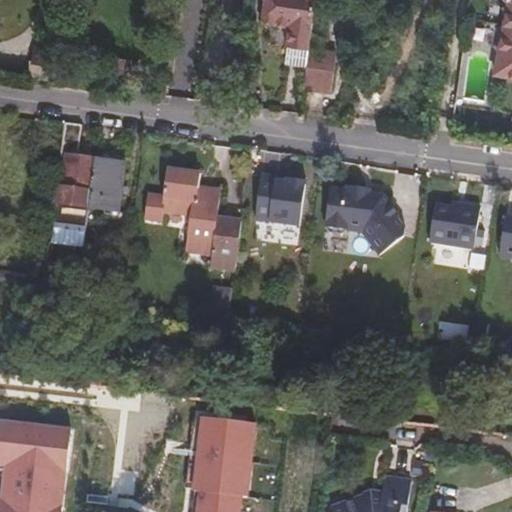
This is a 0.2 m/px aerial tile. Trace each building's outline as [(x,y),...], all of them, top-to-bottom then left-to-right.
[(284,72),(305,74),(307,51),(309,36),(312,0),(261,0),(259,24),(287,28),(284,54),(285,54),(284,72)] [(511,0),(498,0),(504,10),(493,74),(511,76),(511,0)] [(309,36),(307,51),(334,54),(335,39),(309,36)] [(23,81),(49,85),(53,53),(33,51),(29,55),(23,81)] [(334,54),(307,51),(305,74),(302,95),(329,97),(334,54)] [(84,153),(87,127),(71,125),(66,159),(72,160),(68,190),(66,206),(123,214),(129,167),(92,161),(83,160),(84,153)] [(239,275),(246,228),(219,225),(222,197),(198,193),(199,182),(171,177),(168,203),(152,201),(149,225),(165,226),(167,216),(193,220),(189,254),(213,259),(212,271),(239,275)] [(259,226),(305,233),(311,189),(292,186),(292,190),(279,188),(280,184),(265,182),(259,226)] [(349,233),(349,231),(367,235),(383,257),(408,240),(409,230),(401,219),(403,218),(389,199),(376,196),(368,195),(368,191),(352,188),(351,192),(348,206),(334,203),(330,223),(330,228),(330,231),(332,234),(334,236),(337,237),(341,238),(344,237),(347,235),(349,233)] [(68,190),(62,189),(59,205),(66,206),(68,190)] [(348,206),(351,192),(336,190),(334,203),(348,206)] [(433,245),(477,253),(484,212),(466,208),(465,213),(454,211),(440,209),(433,245)] [(503,260),(511,261),(511,221),(510,221),(503,260)] [(45,302),(55,303),(57,284),(48,284),(45,302)] [(218,290),(214,320),(232,323),(237,293),(218,290)] [(81,306),(123,311),(125,297),(104,295),(103,299),(82,296),(81,306)] [(248,511),(259,424),(202,417),(190,511),(248,511)] [(61,511),(71,428),(0,420),(0,467),(5,468),(2,499),(0,498),(0,511),(61,511)] [(407,511),(411,485),(384,481),(382,497),(369,495),(335,509),(334,511),(407,511)]
